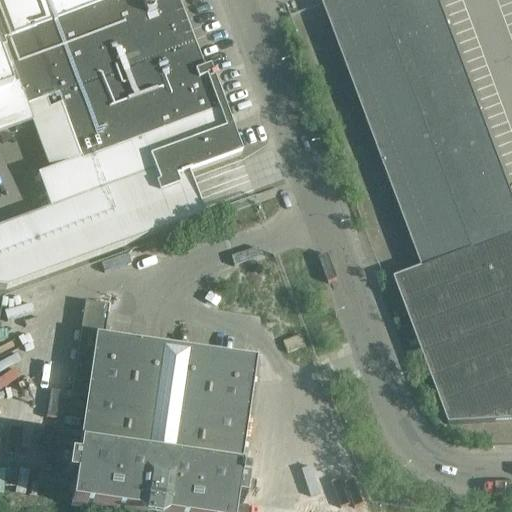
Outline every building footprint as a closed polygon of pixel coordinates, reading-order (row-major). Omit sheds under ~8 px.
[(0,0),(0,116),(7,113),(0,94),(17,88),(0,45),(111,3),(109,0),(0,0)] [(117,0),(111,3),(0,45),(17,88),(25,109),(56,98),(79,160),(216,109),(204,78),(210,76),(208,71),(181,0),(117,0)] [(332,0),(322,4),(322,5),(421,269),(394,280),(449,426),(511,421),(511,197),(437,0),(332,0)] [(53,220),(0,239),(0,288),(5,290),(93,257),(203,217),(202,214),(187,175),(154,188),(143,158),(223,128),(216,109),(79,160),(48,172),(37,176),(49,209),(53,220)] [(223,128),(143,158),(154,188),(187,175),(240,156),(231,131),(229,126),(223,128)] [(73,487),(71,506),(110,511),(232,511),(233,509),(234,501),(243,503),(245,485),(237,483),(255,360),(103,338),(107,307),(85,304),(71,396),(86,399),(80,441),(78,460),(69,459),(66,477),(75,479),(73,487)] [(301,336),(284,343),(287,353),(305,347),(301,336)]
